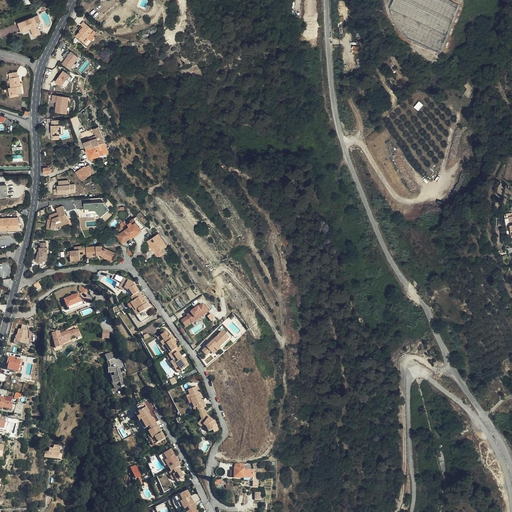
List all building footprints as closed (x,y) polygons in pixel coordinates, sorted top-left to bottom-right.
[(41,34),(35,16),(18,23),(21,32),(30,29),(34,37),(41,34)] [(94,34),(97,31),(87,23),(86,23),(84,21),(81,24),(82,25),(79,29),(80,31),(76,36),(82,41),(81,42),(87,46),(96,36),(94,34)] [(155,26),(141,32),(144,37),(157,31),(155,26)] [(62,62),(70,69),(80,57),(72,50),(62,62)] [(63,69),(55,82),(65,88),(73,76),(63,69)] [(9,79),(10,87),(12,95),(18,94),(22,93),(20,86),(20,83),(19,77),(17,77),(17,72),(9,74),(10,79),(9,79)] [(12,95),(10,87),(8,88),(10,98),(18,96),(18,94),(12,95)] [(56,102),(55,112),(69,113),(70,96),(53,95),(52,101),(56,102)] [(419,110),(424,104),(419,101),(415,107),(419,110)] [(66,116),(59,118),(61,126),(58,127),(60,133),(70,129),(66,116)] [(76,117),(72,120),(77,127),(81,124),(76,117)] [(83,143),(86,151),(105,144),(99,127),(94,129),(96,136),(93,137),(94,140),(83,143)] [(105,144),(86,151),(89,159),(88,160),(89,161),(92,161),(91,159),(108,154),(105,144)] [(90,174),(85,167),(80,171),(85,178),(90,174)] [(58,180),(59,193),(76,192),(75,183),(69,183),(69,179),(58,180)] [(47,218),(46,227),(55,228),(59,226),(58,223),(67,220),(62,206),(56,208),(57,211),(49,214),(48,218),(47,218)] [(17,217),(16,209),(0,212),(0,214),(0,217),(0,229),(8,229),(8,232),(23,230),(22,217),(17,217)] [(137,216),(123,225),(124,226),(132,238),(147,227),(139,215),(137,216)] [(123,244),(132,238),(124,226),(122,227),(124,231),(117,236),(123,244)] [(158,234),(157,231),(154,233),(156,235),(154,237),(147,242),(149,244),(153,250),(156,254),(158,257),(164,253),(162,249),(167,246),(158,234)] [(39,254),(37,260),(42,262),(43,263),(44,260),(49,260),(48,248),(47,248),(47,242),(41,242),(42,247),(40,248),(41,255),(39,254)] [(103,249),(103,248),(103,246),(81,247),(81,245),(73,246),(73,249),(69,249),(70,259),(74,258),(79,258),(79,255),(79,252),(82,251),(82,254),(87,253),(87,255),(93,255),(93,252),(97,252),(97,254),(101,254),(103,254),(102,256),(112,260),(115,253),(106,249),(106,251),(103,249)] [(133,297),(140,292),(134,283),(125,278),(122,284),(126,286),(125,288),(129,290),(133,297)] [(181,309),(203,293),(196,283),(173,298),(181,309)] [(131,298),(132,297),(133,297),(129,290),(125,288),(126,286),(122,284),(120,288),(127,292),(131,298)] [(151,307),(147,301),(145,303),(141,297),(143,296),(140,292),(133,297),(132,297),(134,301),(131,303),(134,306),(132,308),(138,316),(151,307)] [(84,304),(80,293),(64,299),(68,310),(84,304)] [(51,295),(43,299),(46,304),(50,302),(54,301),(51,295)] [(185,327),(191,322),(190,321),(201,314),(203,316),(208,312),(202,304),(186,316),(187,317),(181,321),(185,327)] [(191,322),(192,324),(203,316),(201,314),(190,321),(191,322)] [(17,342),(25,344),(27,338),(25,338),(27,331),(25,330),(26,326),(21,325),(20,329),(19,329),(18,330),(17,335),(16,335),(15,336),(15,337),(15,338),(13,341),(14,342),(15,343),(17,344),(17,342)] [(74,337),(79,336),(77,328),(72,330),(72,331),(69,332),(69,331),(68,329),(59,333),(58,330),(52,331),(54,346),(61,345),(60,342),(60,340),(71,337),(70,336),(73,335),(74,337)] [(222,332),(214,340),(215,341),(214,343),(219,349),(228,339),(225,335),(222,332)] [(228,339),(219,349),(220,349),(232,337),(227,333),(225,335),(228,339)] [(173,341),(174,340),(172,336),(169,338),(166,334),(161,337),(166,345),(173,341)] [(170,354),(174,351),(177,350),(175,347),(176,346),(174,343),(173,341),(166,345),(165,346),(170,354)] [(214,343),(212,342),(201,353),(206,357),(210,353),(213,350),(216,353),(220,349),(219,349),(214,343)] [(169,355),(170,354),(165,346),(164,347),(162,348),(165,353),(167,352),(169,355)] [(177,364),(182,360),(178,354),(176,355),(174,351),(170,354),(169,355),(175,364),(177,364)] [(107,361),(114,358),(111,352),(104,355),(107,361)] [(17,372),(20,359),(8,357),(6,362),(8,362),(7,370),(17,372)] [(20,377),(30,379),(35,358),(28,357),(26,364),(23,363),(20,377)] [(185,365),(186,364),(183,359),(182,360),(177,364),(182,372),(187,368),(185,365)] [(182,372),(177,364),(175,364),(173,366),(178,374),(182,372)] [(110,367),(107,368),(109,373),(109,377),(111,376),(114,387),(119,386),(119,387),(123,386),(119,372),(117,372),(116,368),(116,366),(110,367)] [(119,386),(114,387),(111,376),(109,377),(112,390),(119,388),(119,387),(119,386)] [(201,421),(205,417),(206,416),(205,414),(206,413),(204,409),(205,409),(202,400),(201,400),(198,393),(200,392),(198,387),(188,391),(189,395),(190,399),(192,405),(193,410),(195,410),(196,413),(195,414),(197,418),(199,417),(201,421)] [(12,404),(4,402),(0,400),(0,408),(2,409),(2,408),(10,411),(12,404)] [(24,416),(26,406),(20,404),(17,414),(24,416)] [(146,408),(136,414),(145,430),(148,428),(150,431),(157,427),(153,420),(151,420),(147,414),(149,413),(146,408)] [(145,430),(136,414),(133,416),(138,423),(139,423),(144,431),(145,430)] [(212,422),(208,419),(205,417),(201,421),(199,423),(203,426),(206,429),(208,433),(213,431),(212,428),(216,426),(215,422),(212,422)] [(159,431),(157,427),(150,431),(147,433),(149,437),(147,438),(152,448),(165,440),(161,434),(160,435),(158,432),(159,431)] [(59,453),(60,450),(58,449),(59,446),(54,445),(53,448),(51,447),(50,451),(46,450),(44,455),(61,460),(62,454),(59,453)] [(174,456),(170,449),(158,456),(163,466),(166,464),(168,468),(178,462),(176,459),(175,459),(174,456)] [(243,464),(234,464),(234,471),(229,470),(229,477),(233,477),(243,478),(246,478),(246,480),(252,480),(252,486),(257,486),(258,473),(252,472),(253,470),(243,469),(243,464)] [(134,479),(137,477),(131,467),(126,469),(132,480),(134,479)] [(185,510),(188,508),(194,504),(187,491),(175,498),(180,508),(183,507),(185,510)]
